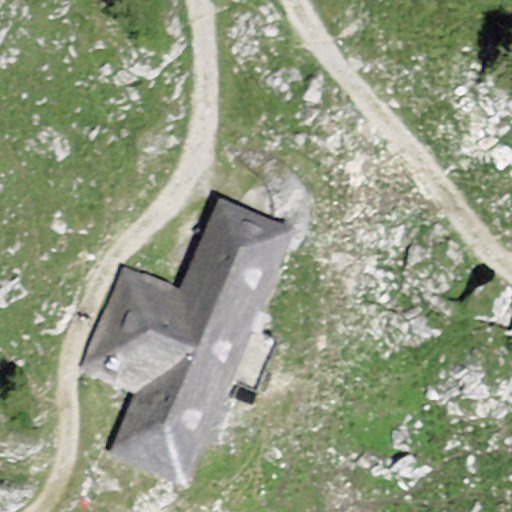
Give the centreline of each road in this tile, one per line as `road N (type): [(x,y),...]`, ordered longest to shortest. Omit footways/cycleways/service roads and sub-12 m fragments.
road 1 (track): [(39,511),(64,463),(64,377),(84,306),(141,224),(195,167),(207,68),(197,0)]
road 2 (track): [(292,0),(401,152),(511,285)]
